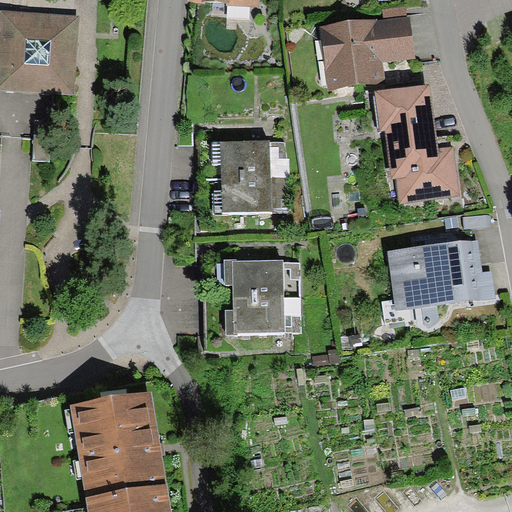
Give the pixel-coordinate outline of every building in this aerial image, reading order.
[(187,0),(187,1),(212,3),(211,12),(227,13),(228,5),(260,8),(260,0),(187,0)] [(383,19),(322,26),(329,88),(384,82),(382,64),(414,60),(409,19),(406,19),(405,8),(382,10),(383,19)] [(79,15),(0,11),(0,17),(0,90),(75,94),(79,15)] [(428,86),(374,92),(378,132),(386,132),(391,179),(398,178),(400,203),(459,196),(454,148),(435,150),(428,86)] [(284,142),(221,144),(223,214),(291,212),(290,158),(286,159),(284,142)] [(481,240),(388,252),(396,311),(415,308),(418,327),(435,324),(440,318),(438,305),(496,297),(493,270),(485,271),(481,240)] [(301,260),(223,262),(224,285),(233,285),(233,311),(225,311),(225,337),(303,335),(301,260)] [(149,392),(71,406),(86,498),(165,485),(149,392)] [(169,511),(165,485),(86,498),(88,511),(169,511)]
